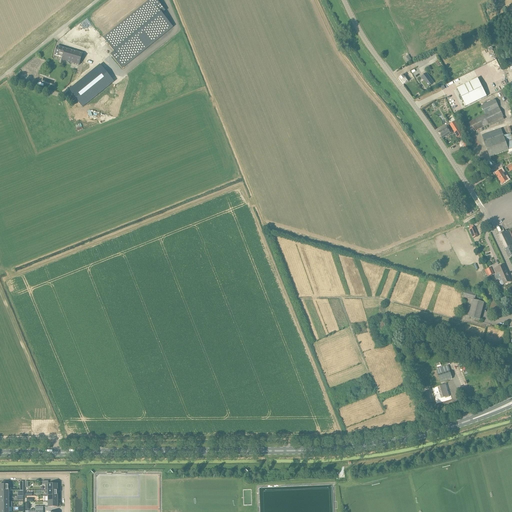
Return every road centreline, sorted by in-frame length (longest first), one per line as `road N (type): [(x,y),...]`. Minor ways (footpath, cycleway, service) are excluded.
road 1 (primary): [(0,453),(373,446),(509,403)]
road 2 (tertiary): [(511,274),(478,203),(343,0)]
road 3 (unclassified): [(0,75),(94,0)]
